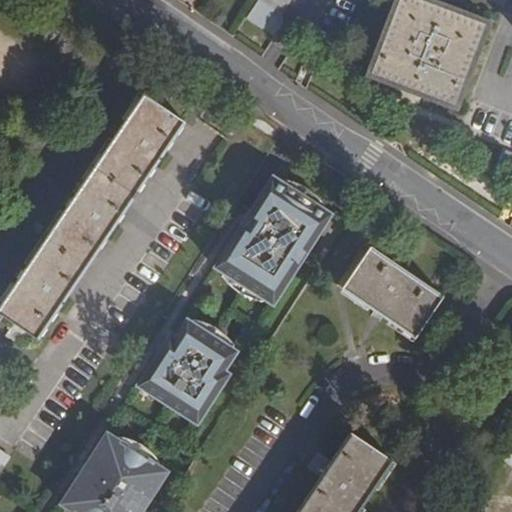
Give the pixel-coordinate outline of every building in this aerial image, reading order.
[(259,0),(257,4),(280,18),(291,0),(259,0)] [(486,28),(413,0),(394,0),(364,79),(451,113),(486,28)] [(0,304),(0,317),(10,324),(1,336),(14,345),(23,333),(34,340),(182,124),(140,95),(0,304)] [(234,237),(215,266),(272,305),(291,276),(289,271),(294,264),(299,265),(331,217),(282,183),(255,224),(250,220),(239,238),(234,237)] [(342,290),(416,339),(444,296),(372,247),(342,290)] [(158,354),(138,385),(198,423),(224,383),(218,380),(237,352),(188,320),(169,349),(164,357),(158,354)] [(169,349),(164,345),(158,354),(164,357),(169,349)] [(358,511),(395,458),(355,429),(334,459),(325,472),(298,511),(358,511)] [(79,486),(69,493),(62,504),(75,511),(141,511),(153,494),(155,481),(160,482),(167,472),(107,433),(101,443),(103,448),(93,456),(76,481),(79,486)] [(511,466),(511,449),(504,449),(502,465),(511,466)] [(314,465),(325,472),(334,459),(323,452),(314,465)]
